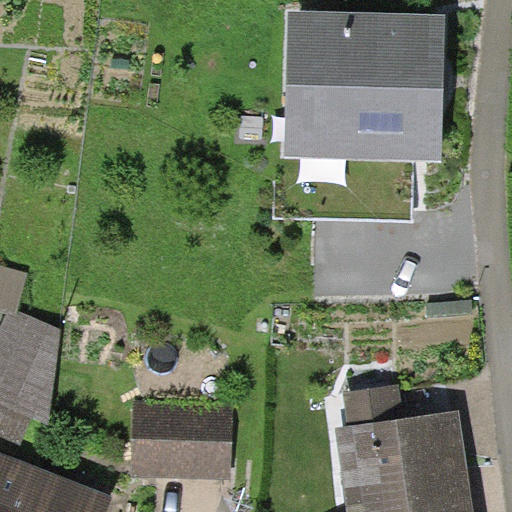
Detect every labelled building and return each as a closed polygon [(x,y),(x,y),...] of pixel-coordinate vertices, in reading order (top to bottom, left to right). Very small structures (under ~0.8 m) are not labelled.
[(442,18),(290,15),(287,161),(439,164),(441,85),(442,18)] [(74,338),(17,315),(28,279),(0,270),(0,316),(2,317),(0,322),(0,407),(40,423),(74,338)] [(399,391),(339,393),(343,511),(464,511),(461,418),(400,420),(399,391)] [(177,402),(124,403),(126,484),(220,482),(218,410),(177,411),(177,402)] [(0,511),(106,511),(111,502),(0,457),(0,511)]
